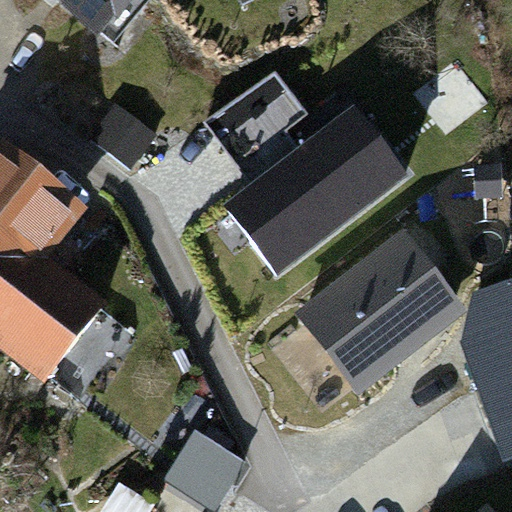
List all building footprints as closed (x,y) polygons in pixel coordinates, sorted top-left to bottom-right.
[(157,0),(45,0),(119,53),(157,0)] [(356,107),(231,206),(283,272),(409,173),(356,107)] [(105,139),(141,165),(163,136),(127,109),(105,139)] [(0,156),(0,358),(52,399),(115,319),(57,273),(92,228),(0,156)] [(466,309),(405,233),(302,314),(363,391),(466,309)] [(511,282),(478,295),(467,344),(508,458),(511,456),(511,282)] [(223,507),(254,459),(204,427),(174,475),(223,507)] [(153,511),(160,501),(129,481),(108,511),(153,511)] [(497,511),(490,503),(479,511),(497,511)]
